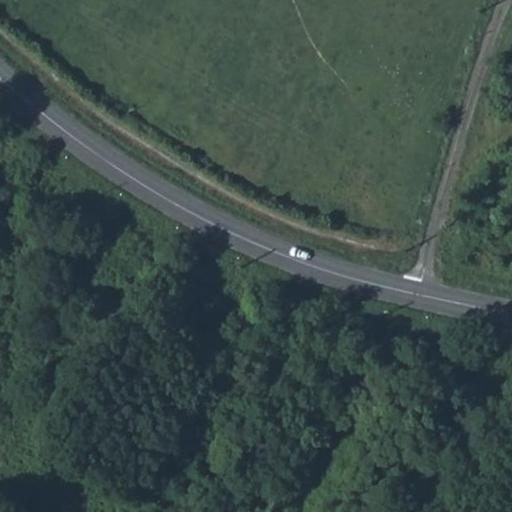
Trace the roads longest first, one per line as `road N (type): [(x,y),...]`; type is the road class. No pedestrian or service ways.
road 1 (secondary): [(413,291),(233,233),(133,178),(0,76)]
road 2 (unclassified): [(413,291),(507,0)]
